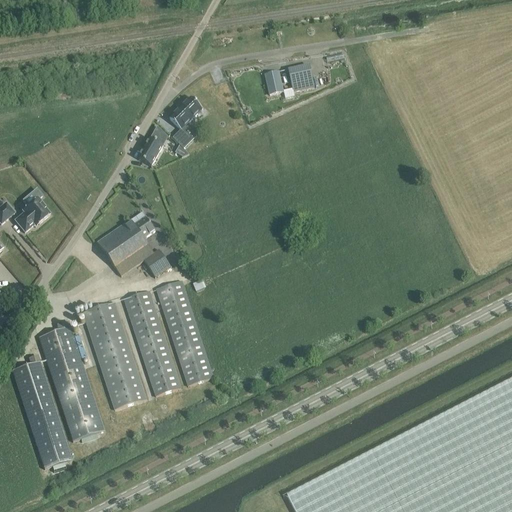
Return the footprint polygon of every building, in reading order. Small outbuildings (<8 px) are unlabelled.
[(289,70),(291,80),(294,93),(314,88),(310,66),(289,70)] [(284,92),(279,73),(266,76),(270,96),(284,92)] [(203,110),(192,98),(170,120),(181,131),(180,133),(189,142),(193,138),(184,128),(203,110)] [(151,139),(139,160),(152,168),(164,147),(169,138),(158,127),(151,139)] [(180,145),(183,148),(189,142),(180,133),(173,139),(180,145)] [(180,145),(175,153),(183,158),(189,155),(183,148),(180,145)] [(24,214),(15,222),(25,233),(29,230),(34,226),(38,223),(39,225),(51,215),(44,208),(45,207),(39,200),(43,197),(37,189),(22,201),(28,208),(23,212),(24,214)] [(7,204),(3,207),(0,209),(0,223),(1,225),(15,214),(7,204)] [(144,240),(156,232),(143,213),(98,244),(121,278),(144,262),(156,279),(172,268),(160,251),(154,254),(144,240)] [(201,281),(193,284),(197,292),(205,289),(201,281)] [(158,290),(186,378),(189,387),(214,379),(211,370),(182,282),(158,290)] [(125,301),(153,388),(156,398),(181,389),(150,293),(125,301)] [(84,314),(112,401),(115,411),(147,401),(116,304),(84,314)] [(71,329),(69,322),(57,326),(59,332),(39,339),(73,443),(105,432),(71,328),(71,329)] [(31,365),(12,371),(45,470),(52,468),(54,473),(66,469),(65,464),(72,461),(38,356),(29,359),(31,365)] [(511,511),(511,380),(288,497),(295,511),(511,511)]
